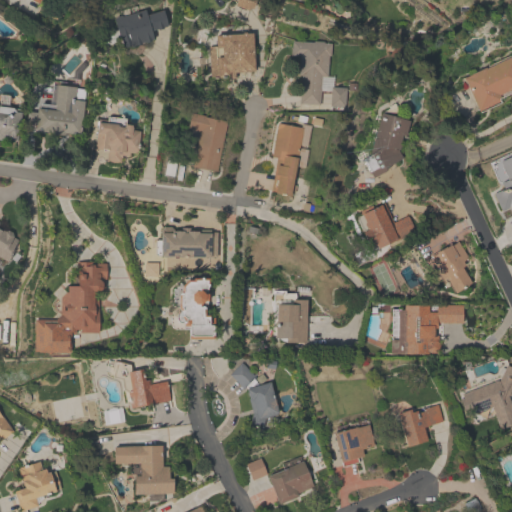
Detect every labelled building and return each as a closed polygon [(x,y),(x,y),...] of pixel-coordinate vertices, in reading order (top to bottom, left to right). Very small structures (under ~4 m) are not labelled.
[(152,40),(144,42),(143,41),(140,42),(140,43),(134,45),(133,44),(129,45),(129,46),(121,49),(112,18),(113,16),(118,15),(120,16),(143,9),(144,13),(162,9),(166,25),(161,26),(161,27),(156,29),(156,27),(149,29),(152,40)] [(207,46),(214,46),(213,34),(240,33),(240,32),(244,32),(244,33),(250,32),(252,70),(244,71),(233,72),(233,77),(219,78),(219,76),(215,77),(212,78),(212,75),(208,75),(207,46)] [(329,43),(328,55),(327,55),(325,76),(320,76),(318,104),(297,103),(299,74),(296,74),(297,55),(296,54),(296,55),(289,55),(289,41),(312,42),(312,41),(321,41),(321,42),(329,43)] [(461,77),(483,66),(484,68),(510,55),(511,59),(511,86),(497,93),(499,96),(496,97),(498,101),(477,110),(461,77)] [(82,101),(78,134),(61,132),(61,134),(51,133),(51,132),(40,130),(40,128),(36,128),(35,129),(32,129),(35,107),(37,107),(39,103),(52,105),(55,84),(50,83),(50,80),(70,82),(74,82),(74,79),(78,79),(77,87),(74,87),(72,100),(82,101)] [(18,108),(16,140),(0,138),(0,102),(8,104),(7,107),(18,108)] [(361,159),(367,155),(379,112),(381,113),(381,111),(387,107),(386,105),(391,102),(401,118),(407,120),(404,135),(400,134),(397,150),(400,155),(399,157),(385,167),(384,170),(376,175),(371,169),(368,171),(361,159)] [(190,166),(197,130),(186,128),(189,112),(203,115),(202,116),(225,121),(215,171),(190,166)] [(136,153),(128,152),(127,155),(120,155),(120,156),(118,156),(118,162),(105,161),(105,151),(100,150),(100,149),(93,148),(96,121),(105,123),(106,116),(124,118),(123,123),(130,124),(130,127),(130,130),(138,130),(136,153)] [(269,191),(275,157),(270,156),(276,123),(301,127),(289,195),(269,191)] [(498,161),(509,155),(511,151),(511,200),(508,206),(498,210),(491,193),(502,188),(499,182),(506,179),(498,161)] [(382,202),(391,221),(406,214),(413,227),(395,236),(396,238),(376,247),(375,245),(370,248),(370,246),(367,247),(360,231),(362,230),(360,230),(354,219),(355,215),(359,214),(357,210),(377,200),(378,204),(382,202)] [(159,229),(162,226),(168,226),(173,230),(179,230),(179,227),(187,227),(187,231),(196,231),(196,228),(209,228),(209,232),(215,232),(215,256),(158,256),(159,229)] [(0,228),(4,231),(6,230),(10,232),(11,236),(16,239),(13,244),(14,245),(5,261),(0,258),(0,228)] [(466,257),(461,260),(463,265),(460,267),(469,282),(454,291),(449,284),(445,286),(439,278),(435,281),(429,271),(433,269),(427,259),(428,259),(427,257),(434,253),(433,252),(443,245),(444,246),(448,243),(449,245),(456,241),(466,257)] [(32,350),(32,319),(40,319),(40,322),(53,322),(53,319),(58,314),(58,297),(64,291),(65,292),(65,285),(75,285),(75,273),(76,273),(76,261),(90,261),(90,262),(104,262),(104,278),(103,278),(103,291),(92,291),(91,299),(96,299),(97,332),(78,332),(78,329),(74,329),(73,334),(68,334),(68,351),(50,351),(50,353),(46,353),(46,351),(36,352),(36,350),(32,350)] [(187,338),(212,338),(212,325),(213,325),(213,314),(203,314),(203,308),(202,307),(202,306),(201,305),(197,305),(197,303),(199,303),(203,299),(206,300),(206,293),(203,293),(199,290),(197,289),(197,288),(202,288),(204,287),(205,286),(206,285),(206,284),(206,278),(201,277),(200,277),(199,277),(198,277),(197,277),(190,277),(190,278),(186,278),(185,279),(179,285),(179,290),(178,291),(177,292),(177,293),(176,295),(176,307),(178,310),(178,311),(178,312),(178,314),(178,315),(181,319),(182,325),(187,325),(187,338)] [(271,293),(292,293),(292,299),(304,300),(304,342),(284,342),(284,338),(276,337),(276,339),(273,339),(273,334),(271,334),(271,293)] [(401,304),(426,304),(426,311),(434,311),(434,304),(460,304),(460,321),(434,321),(434,327),(431,327),(431,335),(436,335),(436,341),(437,343),(437,349),(436,351),(434,353),(431,353),(428,352),(428,353),(388,353),(388,339),(389,339),(389,309),(401,309),(401,304)] [(267,381),(276,412),(266,415),(264,417),(260,429),(247,425),(251,413),(244,387),(243,386),(242,388),(227,373),(240,362),(254,376),(252,378),(257,384),(267,381)] [(457,398),(460,397),(459,393),(495,380),(497,380),(504,364),(511,367),(511,384),(507,395),(511,409),(511,422),(498,428),(490,406),(464,416),(457,398)] [(168,400),(128,407),(125,391),(129,391),(125,371),(140,369),(142,380),(147,380),(147,383),(164,380),(168,400)] [(425,440),(405,446),(395,413),(408,409),(409,412),(415,410),(416,412),(421,410),(421,408),(436,404),(441,421),(421,427),(425,440)] [(0,416),(11,431),(0,439),(0,416)] [(338,461),(331,432),(354,426),(355,427),(366,424),(372,445),(360,448),(362,455),(356,457),(357,462),(341,466),(340,461),(338,461)] [(132,493),(132,475),(138,475),(138,462),(112,463),(111,445),(160,444),(161,466),(167,465),(167,478),(171,478),(171,492),(132,493)] [(250,480),(243,463),(258,457),(265,474),(250,480)] [(265,475),(301,460),(312,485),(295,492),(296,495),(277,504),(265,475)] [(16,467),(37,461),(40,469),(43,468),(45,472),(48,471),(50,479),(56,477),(57,483),(52,485),(54,491),(33,497),(36,505),(18,510),(12,490),(22,487),(16,467)]
